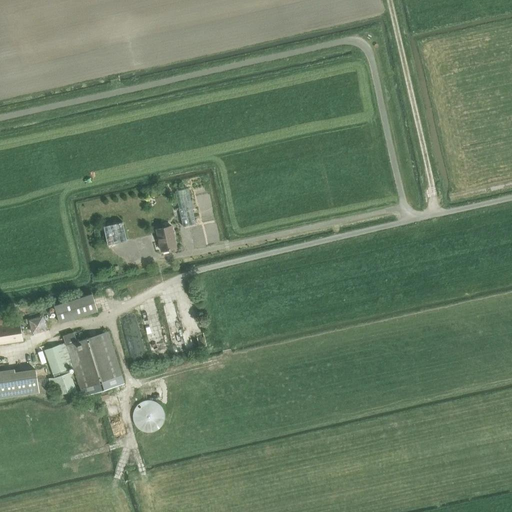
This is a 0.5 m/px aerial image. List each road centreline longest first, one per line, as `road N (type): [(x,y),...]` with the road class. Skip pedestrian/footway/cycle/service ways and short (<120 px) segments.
road 1 (unclassified): [(0,119),(347,40),(369,53),(409,219),(511,199)]
road 2 (track): [(389,0),(435,215)]
